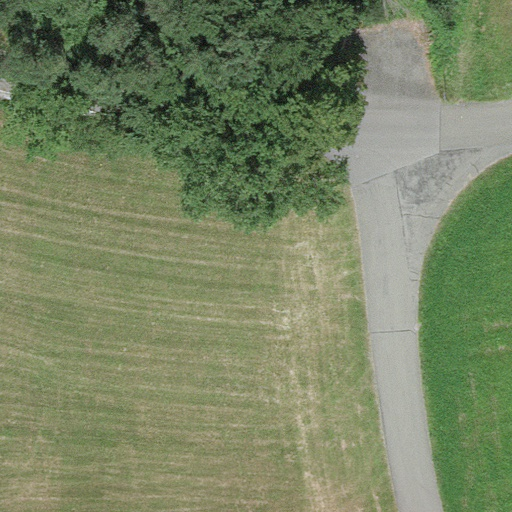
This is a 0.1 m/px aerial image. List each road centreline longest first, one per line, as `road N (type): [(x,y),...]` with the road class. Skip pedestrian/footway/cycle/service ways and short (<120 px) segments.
road 1 (unclassified): [(0,95),(76,117),(415,146)]
road 2 (unclassified): [(415,146),(418,419),(433,511)]
